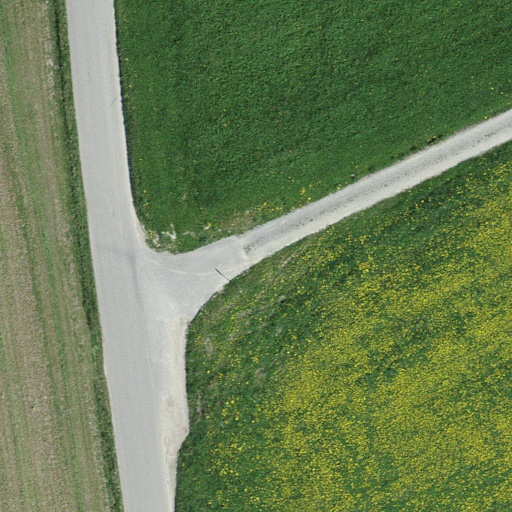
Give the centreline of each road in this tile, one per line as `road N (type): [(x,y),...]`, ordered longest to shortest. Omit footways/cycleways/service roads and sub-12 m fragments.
road 1 (tertiary): [(93,0),(146,511)]
road 2 (track): [(511,126),(123,304)]
road 3 (track): [(131,391),(0,401)]
